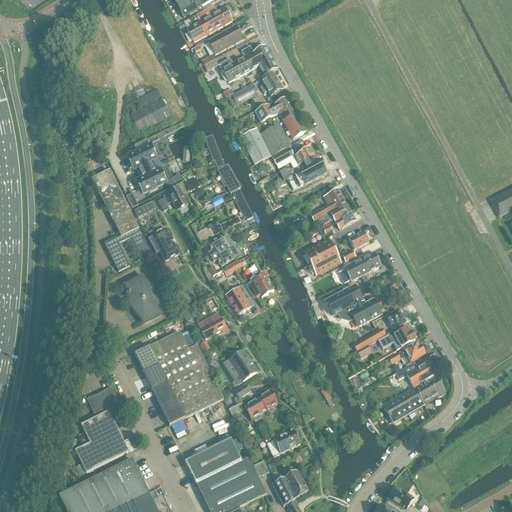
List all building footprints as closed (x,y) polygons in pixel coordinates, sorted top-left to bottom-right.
[(173,0),(177,8),(182,17),(201,7),(213,0),(173,0)] [(214,8),(196,18),(198,22),(216,12),(214,8)] [(193,44),(229,24),(231,23),(224,10),(186,31),(193,44)] [(214,57),(242,42),(234,28),(206,43),(214,57)] [(249,48),(240,52),(244,59),(251,72),(259,67),(263,74),(259,76),(261,80),(265,78),(277,71),(264,48),(262,48),(252,54),(249,48)] [(202,67),(213,60),(211,57),(200,63),(202,67)] [(229,61),(220,65),(223,70),(221,71),(228,84),(251,72),(244,59),(231,65),(229,61)] [(213,60),(202,67),(205,73),(217,67),(213,60)] [(273,74),(261,81),(265,89),(263,90),(266,95),(268,94),(270,98),(283,91),(273,74)] [(258,97),(252,87),(245,90),(242,92),(234,96),(231,97),(237,108),(258,97)] [(156,91),(125,108),(129,115),(160,98),(156,91)] [(232,92),(224,96),(226,100),(231,97),(234,96),(232,92)] [(138,133),(170,116),(161,100),(130,117),(138,133)] [(268,107),(255,114),(261,125),(278,115),(292,108),(287,100),(274,107),(275,109),(271,112),(268,107)] [(292,108),(278,115),(282,123),(296,116),(292,108)] [(296,116),(282,123),(292,141),(306,134),(296,116)] [(273,129),(259,136),(270,158),(290,147),(279,125),(273,129)] [(255,130),(240,138),(254,167),(270,158),(259,136),(255,130)] [(212,138),(205,140),(215,167),(221,165),(212,138)] [(136,170),(139,176),(160,166),(157,160),(155,161),(146,142),(133,148),(137,155),(128,159),(133,171),(136,170)] [(292,158),(275,167),(278,171),(290,164),(294,171),(300,171),(301,171),(301,166),(314,159),(309,149),(297,157),(293,159),(292,158)] [(289,151),(271,160),(275,167),(292,158),(293,158),(289,151)] [(285,171),(278,174),(283,182),(293,176),(300,188),(325,175),(318,162),(316,163),(314,159),(301,166),(301,171),(300,171),(294,171),(285,171)] [(163,172),(160,166),(139,176),(141,180),(142,181),(137,184),(143,196),(148,193),(149,194),(157,191),(156,189),(160,187),(164,185),(159,174),(161,173),(163,172)] [(224,171),(218,175),(228,194),(235,191),(224,171)] [(109,172),(91,181),(120,239),(104,247),(118,274),(129,269),(118,246),(121,245),(128,241),(130,240),(142,262),(148,259),(152,257),(109,172)] [(190,193),(199,188),(194,180),(185,185),(190,193)] [(178,189),(163,197),(168,206),(172,203),(177,213),(187,207),(178,189)] [(511,190),(490,202),(499,219),(511,212),(511,229),(511,230),(511,231),(511,190)] [(325,208),(309,217),(314,225),(317,222),(345,206),(337,192),(323,200),(327,207),(325,208)] [(220,199),(211,204),(214,209),(223,204),(222,202),(229,197),(230,197),(228,194),(220,198),(220,199)] [(239,194),(232,198),(245,222),(251,219),(239,194)] [(132,195),(126,198),(132,210),(138,207),(132,195)] [(155,211),(151,204),(144,208),(148,215),(155,211)] [(345,206),(317,222),(321,229),(333,222),(334,225),(337,223),(350,215),(345,206)] [(337,223),(334,225),(339,233),(355,223),(350,215),(337,223)] [(220,226),(199,237),(202,244),(242,224),(239,219),(228,224),(226,223),(222,225),(222,227),(221,227),(220,226)] [(299,221),(292,225),(297,234),(304,230),(299,221)] [(309,239),(318,234),(315,230),(307,234),(309,239)] [(179,257),(166,232),(152,239),(148,241),(156,256),(159,254),(164,264),(179,257)] [(354,252),(368,245),(363,234),(348,242),(354,252)] [(220,240),(208,248),(212,255),(208,257),(213,265),(216,263),(220,269),(234,261),(234,260),(238,257),(226,238),(221,241),(220,240)] [(310,267),(334,254),(328,243),(304,256),(310,267)] [(345,264),(355,259),(352,253),(348,255),(343,258),(342,258),(345,264)] [(334,254),(310,267),(316,277),(340,265),(334,254)] [(373,255),(359,262),(366,275),(380,268),(373,255)] [(238,263),(231,267),(234,274),(242,269),(246,266),(243,261),(238,263)] [(366,275),(359,262),(343,271),(350,284),(360,279),(364,276),(366,275)] [(251,284),(248,285),(257,299),(259,297),(261,300),(274,292),(273,291),(274,290),(275,288),(272,284),(271,284),(270,284),(267,279),(264,275),(263,273),(261,274),(256,265),(250,268),(256,278),(250,282),(251,284)] [(231,267),(222,272),(226,278),(234,274),(231,267)] [(212,269),(208,272),(212,279),(217,276),(212,269)] [(349,283),(344,272),(338,274),(344,285),(349,283)] [(145,321),(155,315),(150,297),(140,284),(129,290),(134,307),(145,321)] [(242,288),(225,298),(237,318),(254,308),(242,288)] [(358,304),(352,291),(354,290),(353,290),(326,304),(326,305),(327,304),(334,317),(333,318),(338,316),(340,321),(348,324),(354,321),(358,329),(380,318),(377,314),(378,312),(376,308),(374,307),(372,304),(365,307),(363,303),(361,304),(361,303),(358,304)] [(393,332),(404,325),(397,313),(386,320),(393,332)] [(205,341),(217,334),(220,333),(222,336),(227,333),(221,321),(220,321),(217,316),(209,320),(197,327),(205,341)] [(389,338),(378,344),(382,352),(392,346),(396,352),(415,342),(414,341),(415,339),(413,336),(411,335),(407,330),(390,339),(389,338)] [(386,338),(382,331),(353,348),(357,355),(386,338)] [(187,352),(179,334),(149,348),(159,366),(187,352)] [(204,344),(199,347),(203,354),(208,351),(204,344)] [(418,349),(416,344),(398,354),(405,368),(410,365),(409,364),(424,356),(420,348),(418,349)] [(149,348),(133,356),(142,374),(159,366),(149,348)] [(151,392),(204,366),(195,348),(193,349),(187,352),(159,366),(142,374),(151,392)] [(370,355),(367,349),(357,355),(360,361),(370,355)] [(228,364),(223,367),(231,379),(237,375),(242,384),(256,374),(242,354),(228,364)] [(400,363),(397,356),(388,361),(391,368),(400,363)] [(411,366),(394,376),(398,382),(397,383),(404,394),(435,377),(428,364),(414,372),(411,366)] [(160,410),(213,384),(204,366),(151,392),(160,410)] [(414,391),(422,406),(436,398),(437,399),(443,396),(443,394),(444,393),(436,378),(414,391)] [(213,384),(160,410),(169,428),(222,401),(213,384)] [(245,388),(235,394),(239,400),(249,394),(245,388)] [(107,414),(110,421),(123,414),(111,389),(96,397),(86,401),(96,420),(107,414)] [(412,412),(422,406),(414,391),(408,394),(408,393),(403,396),(382,408),(391,423),(407,414),(412,412)] [(256,423),(260,421),(260,419),(259,417),(277,406),(269,393),(243,409),(251,422),(253,421),(254,422),(256,423)] [(235,425),(241,421),(238,415),(243,412),(239,406),(228,413),(235,425)] [(412,412),(407,414),(411,421),(416,418),(412,412)] [(127,455),(110,421),(107,414),(96,420),(81,427),(86,437),(90,446),(82,450),(75,453),(86,475),(96,471),(127,455)] [(293,434),(266,446),(273,460),(299,447),(293,434)] [(86,437),(78,441),(82,450),(90,446),(86,437)] [(241,464),(230,441),(184,464),(196,487),(241,464)] [(196,487),(208,511),(234,511),(239,510),(266,497),(248,461),(241,464),(196,487)] [(114,511),(148,496),(131,462),(96,479),(58,498),(65,511),(64,511),(114,511)] [(269,474),(263,463),(258,466),(263,477),(269,474)] [(258,480),(263,477),(258,466),(252,469),(258,480)] [(297,473),(284,480),(296,502),(309,496),(297,473)] [(284,480),(271,487),(283,509),(286,507),(288,511),(295,511),(299,510),(295,503),(296,502),(284,480)] [(387,505),(386,507),(393,511),(416,511),(410,507),(411,505),(412,503),(405,498),(405,497),(406,496),(402,493),(397,490),(397,491),(396,492),(395,492),(394,491),(391,496),(387,502),(388,503),(387,505)] [(114,511),(155,511),(148,496),(114,511)]
